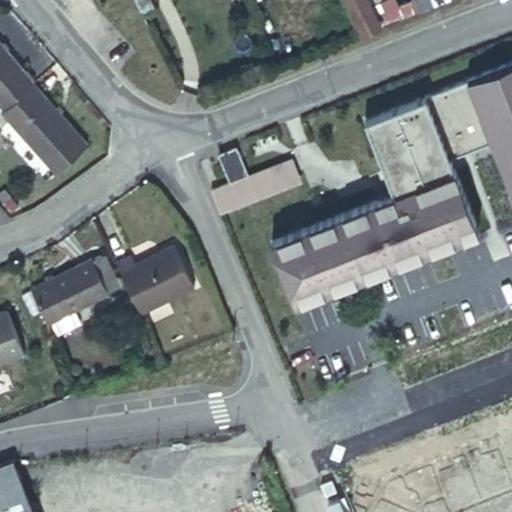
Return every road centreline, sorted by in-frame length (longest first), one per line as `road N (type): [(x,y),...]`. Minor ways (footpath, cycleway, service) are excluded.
road 1 (unclassified): [(147,115),(202,216),(320,511)]
road 2 (residential): [(147,115),(181,130),(219,129),(482,24)]
road 3 (residential): [(0,238),(66,203),(129,152),(147,115)]
road 4 (unknown): [(278,406),(365,397),(378,366),(365,328)]
road 5 (residential): [(35,0),(147,115)]
road 6 (unknown): [(278,406),(157,511)]
